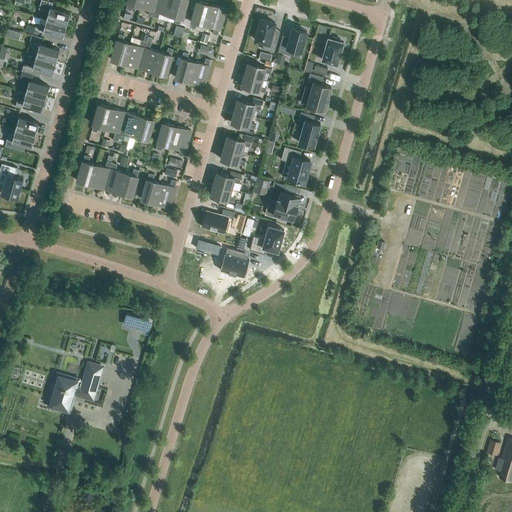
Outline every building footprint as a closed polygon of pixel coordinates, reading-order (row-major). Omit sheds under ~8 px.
[(46,0),(40,0),(39,8),(49,11),(46,18),(67,24),(70,12),(51,7),(53,2),(46,0)] [(143,0),(128,0),(128,3),(126,9),(131,10),(133,4),(141,7),(143,0)] [(143,0),(141,7),(150,9),(148,15),(153,16),(157,0),(143,0)] [(158,18),(160,12),(168,14),(172,0),(157,0),(153,16),(158,18)] [(177,17),(175,22),(180,24),(182,18),(186,0),(172,0),(168,14),(177,17)] [(212,4),(198,0),(192,21),(190,27),(195,28),(197,22),(206,25),(212,4)] [(225,8),(212,4),(206,25),(214,27),(212,33),(218,35),(219,29),(225,8)] [(39,24),(38,29),(63,36),(67,24),(46,18),(44,25),(39,24)] [(274,52),(279,36),(272,34),(275,22),(261,18),(255,39),(264,42),(262,48),(274,52)] [(320,30),(328,33),(331,25),(322,22),(320,30)] [(185,27),(177,25),(175,34),(182,36),(185,27)] [(282,39),(278,51),(291,54),(293,49),(301,51),(307,31),(304,30),(304,29),(296,26),(296,28),(292,27),(288,41),(282,39)] [(13,37),(15,30),(8,28),(6,35),(13,37)] [(123,40),(125,35),(119,33),(118,38),(118,39),(112,59),(125,63),(131,43),(123,40)] [(148,36),(146,41),(139,67),(152,71),(158,50),(150,48),(153,38),(148,36)] [(341,39),(332,36),(332,38),(328,37),(322,59),(337,64),(344,41),(340,40),(341,39)] [(131,43),(125,63),(139,67),(146,41),(141,39),(140,45),(131,43)] [(34,42),(33,47),(38,49),(36,55),(56,61),(60,49),(34,42)] [(166,53),(160,51),(158,50),(152,71),(166,75),(172,54),(173,48),(168,47),(166,53)] [(182,57),(176,78),(190,82),(196,61),(187,59),(189,53),(183,51),(182,57)] [(287,56),(279,53),(277,62),(285,65),(287,56)] [(36,55),(34,62),(28,60),(27,65),(23,64),(22,70),(34,74),(35,68),(53,73),(56,61),(36,55)] [(190,82),(203,85),(209,65),(209,64),(210,64),(211,59),(206,58),(204,63),(196,61),(190,82)] [(314,62),(307,60),(304,70),(311,72),(314,62)] [(245,73),(261,78),(263,71),(271,73),(272,68),(265,66),(264,67),(248,63),(245,73)] [(314,71),(326,74),(328,67),(315,64),(314,71)] [(33,75),(22,71),(19,81),(28,83),(26,92),(46,97),(49,85),(32,80),(33,75)] [(311,87),(306,105),(324,111),(328,98),(332,86),(328,85),(322,83),(323,80),(324,76),(310,72),(306,86),(311,87)] [(259,85),(261,78),(245,73),(242,85),(258,90),(265,92),(267,87),(259,85)] [(22,108),(23,104),(42,109),(46,97),(26,92),(24,98),(18,96),(15,106),(22,108)] [(251,103),(254,103),(261,105),(263,100),(253,97),(251,103)] [(251,103),(238,99),(235,110),(251,114),(253,108),(260,110),(261,105),(254,103),(251,103)] [(271,101),(269,107),(276,110),(278,103),(271,101)] [(113,107),(99,104),(94,124),(94,125),(93,125),(92,130),(97,131),(99,126),(107,128),(113,107)] [(279,104),(278,109),(294,113),(295,108),(279,104)] [(126,111),(113,107),(107,128),(115,130),(114,136),(119,138),(121,132),(126,111)] [(251,114),(235,110),(232,122),(248,126),(248,127),(255,129),(256,124),(249,122),(251,114)] [(126,111),(121,132),(119,138),(124,139),(126,133),(134,136),(134,135),(140,115),(126,111)] [(321,123),(313,121),(315,115),(301,111),(297,124),(303,126),(299,142),(314,146),(321,123)] [(15,128),(35,134),(39,122),(13,115),(11,120),(17,122),(15,128)] [(140,115),(134,135),(134,136),(142,138),(141,144),(146,145),(147,140),(147,139),(153,119),(140,115)] [(158,143),(156,148),(161,150),(163,144),(171,146),(177,126),(164,122),(158,142),(158,143)] [(242,125),(241,131),(253,134),(255,129),(248,127),(242,125)] [(191,130),(177,126),(171,146),(180,149),(178,154),(184,156),(185,150),(185,149),(191,130)] [(32,146),(35,134),(15,128),(13,135),(8,133),(7,139),(32,146)] [(272,131),(270,138),(279,141),(281,134),(272,131)] [(244,140),(227,136),(224,147),(241,151),(243,144),(250,146),(251,142),(244,140)] [(285,146),(281,159),(286,160),(281,175),(286,177),(286,178),(306,183),(309,171),(312,159),(300,156),(302,150),(285,146)] [(241,151),(224,147),(221,158),(237,163),(244,165),(246,161),(238,159),(241,151)] [(91,185),(97,165),(97,164),(89,162),(90,156),(85,154),(83,160),(84,160),(83,160),(78,181),(91,185)] [(182,160),(170,157),(168,164),(180,167),(182,160)] [(97,164),(97,165),(91,185),(105,188),(112,162),(107,160),(105,166),(97,164)] [(112,162),(105,188),(118,192),(124,171),(115,169),(117,163),(112,162)] [(18,197),(23,178),(15,176),(17,167),(2,163),(0,168),(0,183),(4,184),(2,193),(18,197)] [(165,174),(175,177),(177,170),(166,167),(165,174)] [(124,171),(118,192),(132,196),(137,175),(138,175),(139,170),(134,168),(132,174),(124,171)] [(147,179),(142,199),(156,203),(161,182),(153,180),(154,174),(149,172),(148,178),(147,179)] [(217,172),(214,183),(231,187),(232,181),(239,183),(241,178),(234,176),(234,177),(217,172)] [(266,194),(270,180),(258,177),(254,191),(266,194)] [(170,184),(161,182),(156,203),(169,207),(175,186),(177,180),(172,179),(170,184)] [(228,195),(231,187),(214,183),(211,195),(227,199),(227,200),(234,202),(236,197),(228,195)] [(298,196),(281,191),(279,198),(278,198),(277,200),(270,198),(265,213),(277,217),(278,214),(293,219),(298,204),(296,203),(298,196)] [(250,211),(252,202),(241,199),(239,208),(250,211)] [(207,210),(202,226),(224,232),(229,216),(233,218),(235,211),(223,208),(222,214),(207,210)] [(256,227),(258,221),(254,220),(254,219),(248,217),(243,233),(250,235),(252,226),(256,227)] [(284,229),(269,225),(265,238),(253,235),(249,249),(265,253),(266,248),(278,251),(284,229)] [(199,239),(196,247),(218,254),(221,245),(199,239)] [(385,242),(378,240),(376,247),(383,249),(385,242)] [(225,253),(220,269),(244,276),(249,260),(243,258),(245,252),(227,246),(225,253)] [(132,310),(127,323),(154,332),(158,319),(132,310)] [(93,398),(102,367),(89,363),(84,382),(78,380),(75,379),(75,377),(68,375),(68,377),(62,375),(59,382),(57,382),(54,382),(53,383),(52,385),(51,387),(52,388),(54,390),(57,391),(53,406),(68,411),(66,417),(67,418),(75,391),(80,393),(80,394),(93,398)] [(511,438),(508,437),(501,460),(498,460),(496,469),(501,470),(499,477),(511,480),(511,477),(511,438)] [(497,455),(501,442),(490,439),(487,452),(497,455)]
